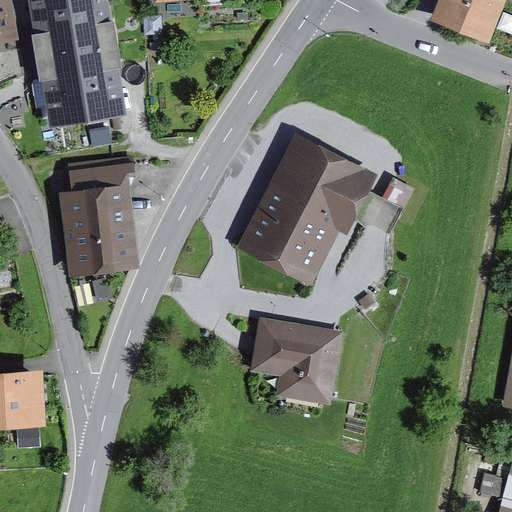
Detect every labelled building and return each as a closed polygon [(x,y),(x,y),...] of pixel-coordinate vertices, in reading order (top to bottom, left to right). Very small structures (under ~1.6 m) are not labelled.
[(0,0),(0,34),(11,33),(4,0),(0,0)] [(119,106),(101,0),(35,0),(54,117),(119,106)] [(450,0),(443,18),(481,33),(493,0),(496,0),(501,2),(502,0),(450,0)] [(144,11),(145,33),(161,32),(160,10),(144,11)] [(300,143),(250,241),(308,271),(335,218),(344,222),(367,178),(300,143)] [(61,193),(70,266),(126,259),(115,173),(133,171),(131,161),(70,168),(73,192),(61,193)] [(403,208),(385,198),(371,225),(390,234),(403,208)] [(264,323),(257,365),(299,373),(296,392),(326,398),(336,335),(303,330),(302,336),(291,334),(292,328),(264,323)] [(0,419),(38,417),(37,376),(0,377),(0,419)] [(511,511),(511,467),(500,511),(511,511)] [(497,477),(493,494),(502,496),(507,480),(497,477)]
